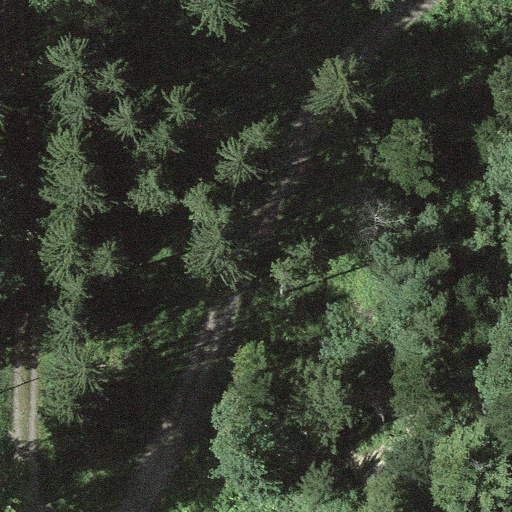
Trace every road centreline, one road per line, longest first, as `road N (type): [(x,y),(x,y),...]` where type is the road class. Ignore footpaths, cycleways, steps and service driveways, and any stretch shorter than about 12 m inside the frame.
road 1 (track): [(133,511),(164,462),(349,48),(405,0)]
road 2 (track): [(34,511),(19,0)]
